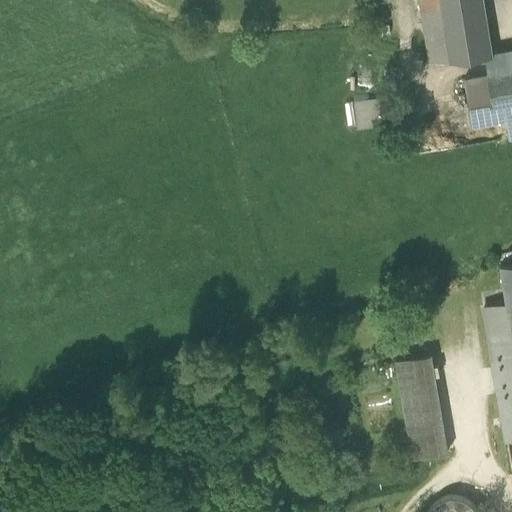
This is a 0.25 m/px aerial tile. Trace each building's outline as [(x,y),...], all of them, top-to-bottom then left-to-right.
[(421,0),(432,63),(451,60),(440,0),(421,0)] [(440,0),(451,60),(485,55),(492,55),(483,0),(440,0)] [(485,55),(488,73),(511,68),(511,51),(492,55),(485,55)] [(511,68),(488,73),(464,78),(472,124),(508,117),(511,137),(511,68)] [(355,102),(358,127),(400,122),(397,97),(355,102)] [(511,261),(501,263),(507,303),(511,329),(511,364),(494,367),(507,440),(511,439),(511,261)] [(483,308),(494,367),(511,364),(511,329),(507,303),(483,308)] [(396,358),(413,457),(448,451),(431,352),(396,358)] [(479,511),(479,509),(472,501),(462,495),(452,494),(441,496),(432,502),(426,511),(425,511),(479,511)]
